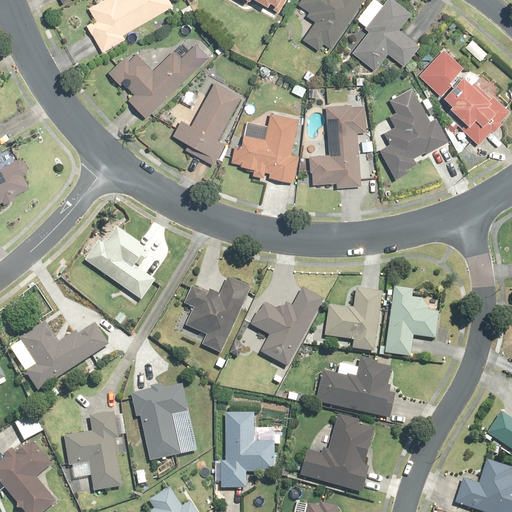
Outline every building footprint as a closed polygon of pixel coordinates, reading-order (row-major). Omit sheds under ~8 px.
[(88,25),(105,53),(129,39),(126,35),(177,5),(173,0),(101,0),(90,7),(97,19),(88,25)] [(255,0),(288,17),(296,0),(255,0)] [(302,40),(327,56),(365,0),(301,0),(297,6),(316,19),(302,40)] [(397,0),(389,0),(351,52),(378,72),(390,55),(405,66),(422,44),(404,31),(416,14),(397,0)] [(446,49),(419,75),(441,97),(468,71),(446,49)] [(108,77),(150,119),(202,68),(189,54),(184,59),(175,50),(155,69),(136,50),(108,77)] [(509,117),(471,76),(445,100),(467,124),(462,128),(478,145),(509,117)] [(365,79),(353,79),(354,89),(366,89),(365,79)] [(170,146),(215,167),(247,95),(214,80),(194,125),(182,120),(170,146)] [(306,90),(293,84),(288,92),(301,99),(306,90)] [(379,149),(394,182),(424,168),(419,156),(451,142),(440,117),(431,121),(415,87),(391,97),(398,111),(390,115),(395,127),(385,132),(391,144),(379,149)] [(198,96),(186,90),(179,103),(191,109),(198,96)] [(369,135),(369,104),(326,105),(328,153),(311,154),(311,188),(363,186),(361,135),(369,135)] [(271,179),(298,185),(304,158),(294,156),(303,119),(272,112),(266,136),(245,131),(242,146),(234,144),(230,164),(272,173),(271,179)] [(22,159),(0,169),(0,203),(35,186),(22,159)] [(101,237),(85,259),(142,299),(157,278),(140,267),(152,250),(117,226),(107,241),(101,237)] [(201,346),(224,356),(254,286),(228,274),(219,295),(193,284),(185,304),(191,306),(183,325),(206,334),(201,346)] [(392,285),(386,353),(413,356),(415,335),(438,337),(441,309),(429,308),(430,298),(414,297),(415,287),(392,285)] [(260,354),(290,369),(326,298),(303,287),(295,302),(289,299),(283,312),(264,302),(252,326),(270,335),(260,354)] [(378,351),(383,290),(358,288),(356,306),(328,304),(325,336),(355,339),(354,349),(378,351)] [(9,346),(39,392),(113,343),(98,320),(63,342),(48,320),(9,346)] [(0,381),(10,376),(0,356),(0,381)] [(323,369),(316,401),(393,418),(399,387),(389,384),(393,366),(361,359),(357,376),(323,369)] [(185,383),(135,392),(147,462),(183,455),(176,414),(190,411),(185,383)] [(511,414),(503,408),(486,433),(511,449),(511,414)] [(122,434),(119,411),(91,415),(94,430),(65,434),(72,477),(92,474),(95,492),(125,487),(117,435),(122,434)] [(215,459),(215,488),(249,488),(250,471),(277,472),(278,425),(256,425),(256,412),(225,412),(225,459),(215,459)] [(308,447),(300,475),(363,493),(382,426),(340,413),(328,453),(308,447)] [(30,435),(0,459),(0,479),(27,511),(48,511),(61,502),(39,476),(54,463),(30,435)] [(465,474),(455,503),(483,511),(511,511),(511,475),(511,471),(511,465),(488,457),(481,480),(465,474)] [(144,470),(135,472),(137,486),(146,485),(144,470)] [(155,507),(146,511),(199,511),(193,501),(184,506),(170,485),(149,499),(155,507)] [(341,511),(343,506),(310,497),(305,511),(341,511)]
